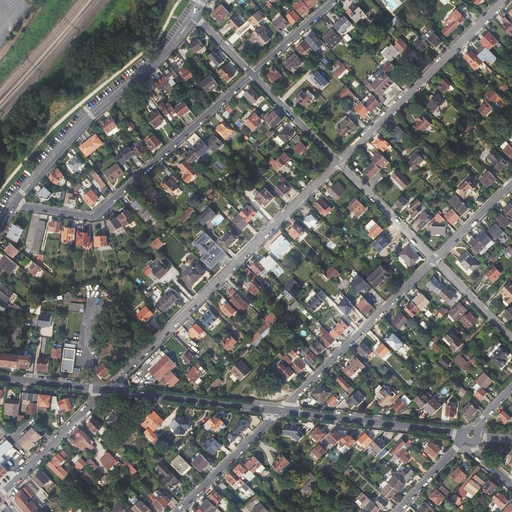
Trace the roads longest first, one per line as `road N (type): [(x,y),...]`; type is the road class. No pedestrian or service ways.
road 1 (residential): [(107,389),(338,162)]
road 2 (residential): [(251,74),(98,213),(13,204)]
road 3 (tertiary): [(13,204),(193,15)]
road 4 (residential): [(338,162),(503,0)]
road 5 (residential): [(280,410),(434,260)]
road 6 (residential): [(462,433),(280,410)]
road 7 (residential): [(280,410),(107,389)]
road 8 (residential): [(107,389),(0,494)]
road 9 (residential): [(177,511),(280,410)]
road 10 (residential): [(338,162),(434,260)]
road 11 (residential): [(251,74),(338,162)]
